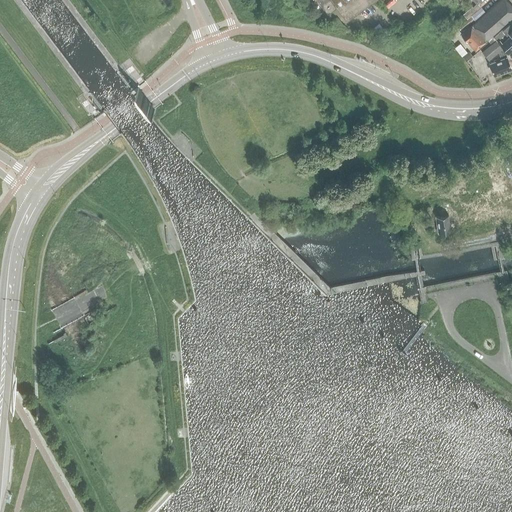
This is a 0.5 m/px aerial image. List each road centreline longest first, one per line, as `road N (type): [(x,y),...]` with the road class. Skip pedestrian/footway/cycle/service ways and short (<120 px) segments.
road 1 (secondary): [(225,56),(265,49),(312,55),(437,109),(511,104)]
road 2 (secondary): [(0,411),(12,261),(35,201)]
road 3 (secondary): [(46,186),(205,64)]
road 4 (unclassified): [(511,377),(460,343),(446,322),(446,306),(457,295),(481,293),(496,305)]
